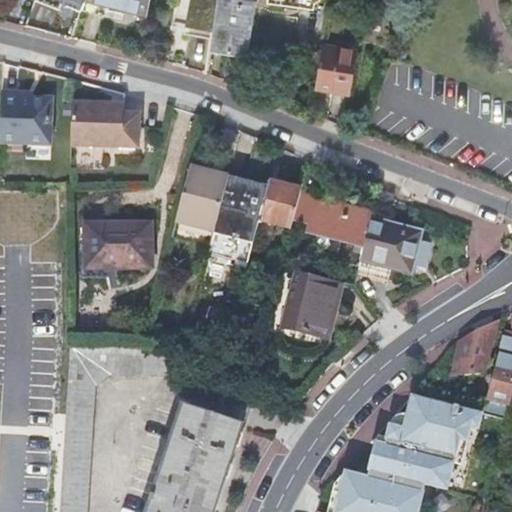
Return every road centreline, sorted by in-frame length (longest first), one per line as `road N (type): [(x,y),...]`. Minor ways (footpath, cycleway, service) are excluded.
road 1 (residential): [(511,216),(204,91),(0,37)]
road 2 (secondary): [(511,285),(428,332),(357,389),(274,511)]
